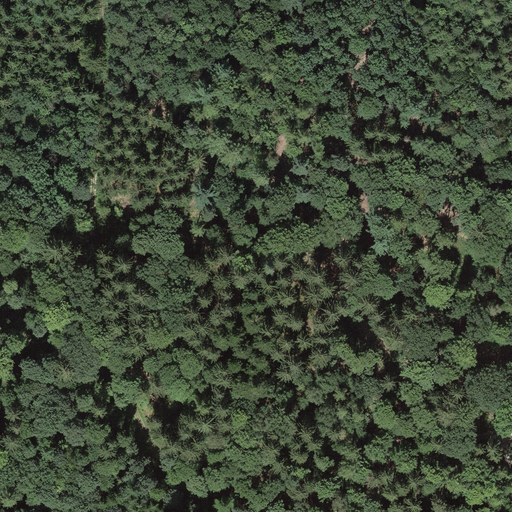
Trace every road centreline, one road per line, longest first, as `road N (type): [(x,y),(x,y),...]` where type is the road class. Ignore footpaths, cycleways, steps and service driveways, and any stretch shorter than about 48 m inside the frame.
road 1 (track): [(181,511),(143,462),(121,412),(94,277),(87,207),(102,64),(98,0)]
road 2 (track): [(511,431),(428,456),(347,511)]
